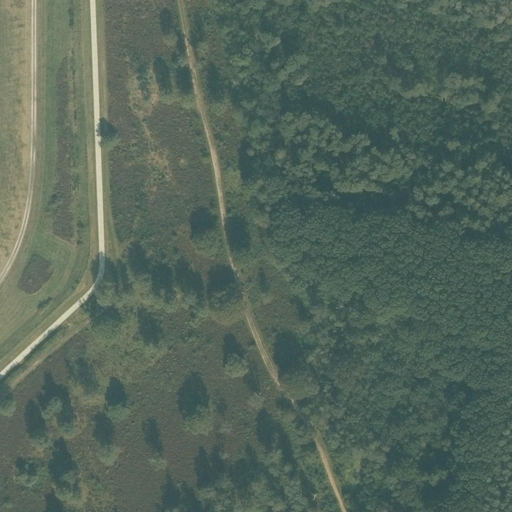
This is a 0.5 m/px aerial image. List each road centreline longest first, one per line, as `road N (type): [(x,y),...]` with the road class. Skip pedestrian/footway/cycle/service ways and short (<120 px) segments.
road 1 (unknown): [(180,0),(240,293),(256,340),(315,437),(346,511)]
road 2 (unknown): [(0,401),(120,292),(100,0)]
road 3 (track): [(0,271),(30,180),(31,0)]
road 4 (track): [(511,364),(468,511)]
